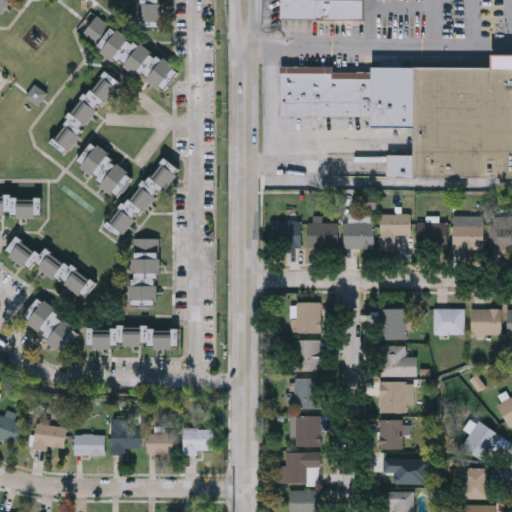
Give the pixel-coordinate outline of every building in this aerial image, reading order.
[(0,13),(0,0),(12,0),(1,14),(0,13)] [(142,0),(163,0),(163,24),(142,23),(142,0)] [(281,0),(281,18),(364,18),(364,0),(281,0)] [(167,89),(80,38),(95,14),(181,65),(167,89)] [(415,124),(416,67),(491,67),(491,53),(511,53),(511,176),(387,175),(387,153),(415,153),(415,124)] [(416,67),(372,66),(372,71),(333,71),(333,65),(280,65),(280,113),(372,114),(371,124),(415,124),(416,67)] [(119,78),(70,155),(52,143),(101,66),(119,78)] [(27,94),(36,83),(47,91),(38,102),(27,94)] [(118,194),(77,162),(94,140),(135,173),(118,194)] [(108,226),(162,153),(179,166),(125,238),(108,226)] [(0,193),(42,193),(42,215),(0,215),(0,193)] [(409,246),(380,245),(381,214),(410,214),(409,246)] [(511,215),(511,247),(489,247),(489,215),(511,215)] [(270,218),(301,218),(301,245),(270,245),(270,218)] [(373,246),(346,246),(346,218),(373,218),(373,246)] [(307,245),(307,219),(337,219),(337,245),(307,245)] [(483,246),(453,246),(453,219),(483,219),(483,246)] [(416,245),(416,220),(447,220),(447,245),(416,245)] [(36,262),(31,268),(6,250),(18,234),(42,251),(47,244),(96,281),(84,297),(36,262)] [(132,236),(160,236),(160,305),(132,305),(132,236)] [(66,350),(23,318),(40,296),(83,328),(66,350)] [(320,330),(294,330),(294,299),(320,299),(320,330)] [(406,337),(381,337),(381,306),(406,306),(406,337)] [(433,332),(433,306),(464,306),(464,332),(433,332)] [(502,332),(471,332),(471,306),(502,306),(502,332)] [(180,347),(92,345),(93,324),(180,325),(180,347)] [(320,369),(295,369),(295,337),(320,337),(320,369)] [(417,373),(381,373),(381,343),(405,343),(405,354),(417,354),(417,373)] [(294,406),(294,376),(319,376),(319,406),(294,406)] [(412,379),(412,410),(379,410),(379,379),(412,379)] [(497,401),(511,393),(511,421),(508,424),(497,401)] [(0,409),(16,416),(15,419),(26,424),(18,444),(0,436),(0,409)] [(319,413),(319,443),(290,443),(290,413),(319,413)] [(463,426),(473,414),(500,435),(482,458),(461,442),(470,431),(463,426)] [(401,417),(401,447),(378,447),(378,417),(401,417)] [(66,424),(66,448),(34,448),(34,424),(66,424)] [(126,454),(112,454),(112,426),(142,426),(142,446),(126,446),(126,454)] [(185,428),(208,428),(208,452),(185,452),(185,428)] [(148,432),(179,432),(179,452),(148,452),(148,432)] [(75,454),(75,434),(106,434),(106,454),(75,454)] [(285,482),(285,450),(319,450),(319,482),(285,482)] [(412,482),(378,482),(378,452),(403,452),(403,468),(412,468),(412,482)] [(486,465),(486,496),(462,496),(462,482),(456,482),(456,465),(486,465)] [(290,511),(290,488),(318,488),(318,511),(290,511)] [(414,511),(392,511),(392,504),(378,504),(378,488),(414,488),(414,511)] [(495,511),(464,511),(464,502),(495,502),(495,511)]
